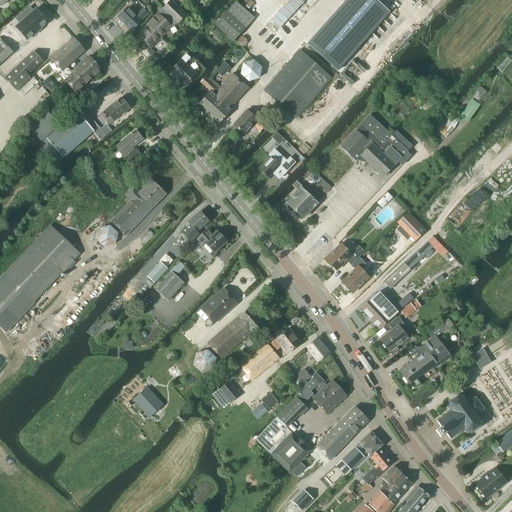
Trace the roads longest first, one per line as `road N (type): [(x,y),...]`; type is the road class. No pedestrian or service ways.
road 1 (tertiary): [(467,511),(326,312),(67,0)]
road 2 (track): [(0,382),(84,267),(117,252)]
